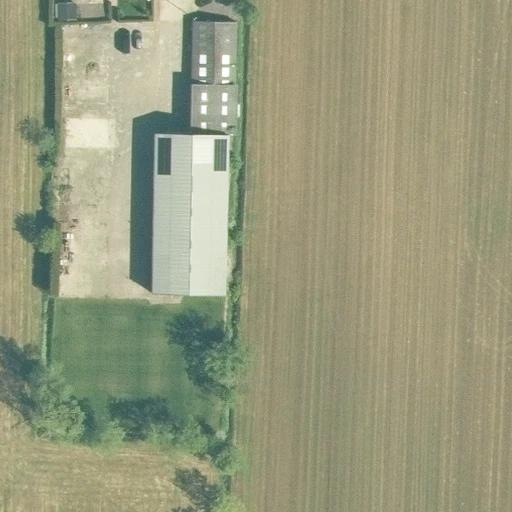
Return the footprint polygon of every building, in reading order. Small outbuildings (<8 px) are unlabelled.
[(210,0),(210,22),(221,22),(221,0),(210,0)] [(221,22),(235,23),(235,0),(221,0),(221,22)] [(75,3),(57,3),(57,21),(75,21),(75,3)] [(192,22),(190,134),(233,135),(235,23),(221,22),(210,22),(192,22)] [(64,171),(114,171),(115,81),(65,81),(64,171)] [(184,230),(144,230),(144,298),(184,298),(184,230)]
